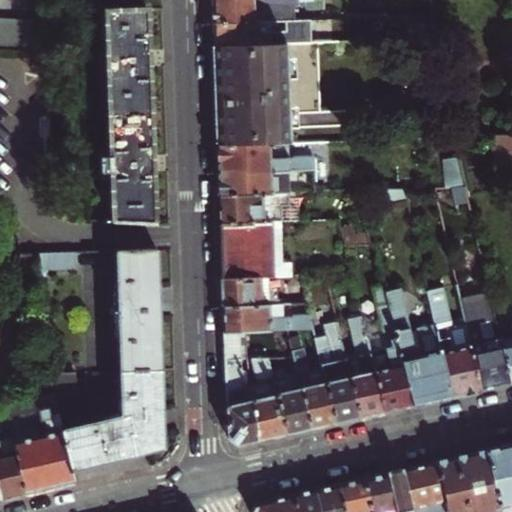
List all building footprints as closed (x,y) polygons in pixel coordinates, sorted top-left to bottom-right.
[(210,0),(212,22),(293,18),(293,4),(297,4),(296,0),(210,0)] [(0,46),(29,47),(31,2),(0,1),(0,46)] [(109,116),(153,116),(151,66),(150,9),(105,9),(109,116)] [(293,18),(257,20),(212,22),(212,34),(212,44),(283,42),(303,41),(302,18),(293,18)] [(287,143),(286,128),(283,42),(212,44),(214,97),(214,114),(215,132),(215,145),(287,143)] [(153,116),(109,116),(113,222),(156,223),(154,168),(153,116)] [(511,133),(483,135),(506,185),(511,183),(511,133)] [(216,155),(216,168),(241,168),(241,172),(315,169),(315,154),(290,155),(290,142),(287,143),(215,145),(216,155)] [(464,186),(457,156),(441,159),(444,186),(464,186)] [(217,180),(217,193),(291,190),(291,176),(315,176),(315,169),(241,172),(241,168),(216,168),(217,180)] [(324,169),(315,169),(315,176),(315,190),(325,189),(324,169)] [(403,187),(385,187),(387,202),(405,198),(403,187)] [(218,210),(218,220),(268,219),(279,218),(282,218),(282,202),(289,202),(290,195),(294,195),(295,190),(291,190),(217,193),(218,210)] [(295,218),(294,195),(290,195),(289,202),(282,202),(282,218),(295,218)] [(280,259),(279,218),(268,219),(269,273),(280,273),(289,272),(289,259),(280,259)] [(220,274),(269,273),(268,219),(218,220),(219,246),(220,274)] [(363,219),(341,225),(345,245),(369,243),(363,219)] [(121,371),(162,370),(160,315),(158,250),(118,252),(121,371)] [(43,271),(76,269),(75,254),(41,256),(43,271)] [(221,302),(281,300),(280,273),(269,273),(220,274),(220,289),(221,302)] [(449,396),(435,332),(430,333),(428,326),(414,330),(416,337),(411,337),(399,289),(384,293),(411,404),(427,400),(449,396)] [(411,404),(384,293),(384,290),(369,293),(372,306),(371,307),(376,333),(382,338),(386,338),(387,346),(369,351),(382,410),(398,407),(411,404)] [(427,297),(435,332),(449,396),(467,392),(479,389),(459,298),(457,290),(427,297)] [(488,291),(459,298),(479,389),(495,385),(510,382),(500,340),(488,291)] [(237,327),(242,327),(285,327),(313,326),(310,313),(286,314),(285,300),(281,300),(221,302),(221,313),(222,327),(237,327)] [(355,354),(345,357),(358,416),(371,413),(382,410),(369,351),(366,336),(361,315),(348,319),(355,354)] [(358,416),(345,357),(336,316),(324,319),(327,331),(315,333),(321,364),(333,421),(345,418),(358,416)] [(511,324),(511,325),(511,337),(500,340),(510,382),(511,381),(511,324)] [(236,443),(256,439),(249,381),(244,382),(237,327),(222,327),(225,431),(230,437),(236,443)] [(382,338),(376,333),(366,336),(369,351),(387,346),(386,338),(382,338)] [(333,421),(321,364),(308,367),(303,344),(290,346),(291,353),(295,368),(308,427),(320,424),(333,421)] [(271,435),(284,432),(270,370),(267,354),(251,355),(255,380),(249,381),(256,439),(271,435)] [(270,370),(284,432),(296,430),(308,427),(295,368),(284,371),(283,367),(270,370)] [(121,371),(123,417),(89,425),(65,430),(75,470),(145,453),(155,450),(165,448),(162,370),(121,371)] [(89,425),(76,373),(51,373),(56,393),(65,430),(89,425)] [(16,443),(28,497),(54,491),(79,485),(76,475),(75,470),(65,430),(56,393),(40,397),(48,435),(16,443)] [(0,442),(0,487),(3,503),(16,500),(28,497),(16,443),(11,440),(0,442)] [(511,511),(511,444),(484,451),(497,511),(511,511)] [(497,511),(484,451),(443,460),(436,461),(447,511),(497,511)] [(447,511),(436,461),(410,467),(386,473),(395,511),(447,511)] [(395,511),(386,473),(375,475),(362,478),(369,511),(395,511)] [(369,511),(362,478),(349,481),(337,484),(343,511),(369,511)] [(325,487),(313,489),(318,511),(343,511),(337,484),(325,487)] [(318,511),(313,489),(302,492),(290,495),(294,511),(318,511)] [(294,511),(290,495),(279,497),(268,500),(270,511),(294,511)] [(250,511),(270,511),(268,500),(254,503),(253,507),(250,511)]
